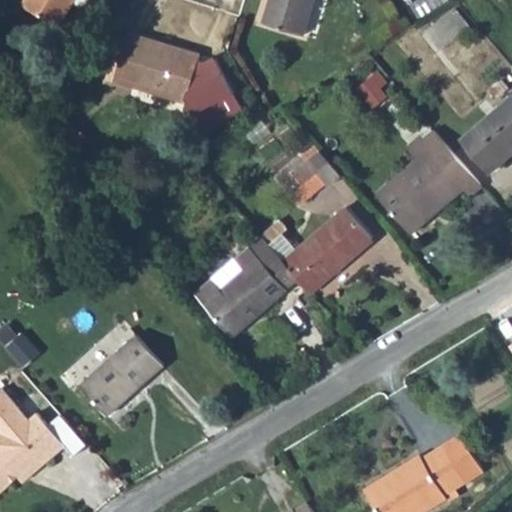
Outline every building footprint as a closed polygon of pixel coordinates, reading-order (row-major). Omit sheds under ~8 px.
[(30,0),(27,6),(62,26),(76,0),(78,0),(84,4),(90,2),(90,0),(30,0)] [(271,0),(265,23),(306,35),(316,0),(271,0)] [(431,0),(420,0),(413,5),(420,18),(436,9),(431,0)] [(457,9),(427,31),(442,50),(471,28),(457,9)] [(131,35),(117,80),(189,102),(202,57),(131,35)] [(380,71),(360,88),(376,108),(387,97),(381,90),(390,82),(380,71)] [(511,98),(488,119),(465,139),(494,171),(511,155),(511,98)] [(397,192),(386,201),(413,233),(431,218),(426,212),(434,205),(436,207),(450,196),(453,199),(467,188),(472,193),(482,185),(437,131),(425,140),(422,137),(410,148),(418,158),(389,182),(397,192)] [(311,159),(284,181),(304,204),(339,174),(313,144),(305,151),(311,159)] [(389,182),(378,192),(386,201),(397,192),(389,182)] [(426,212),(431,218),(453,199),(450,196),(436,207),(434,205),(426,212)] [(129,198),(114,208),(120,217),(136,208),(129,198)] [(347,206),(284,260),(300,279),(313,294),(352,261),(347,254),(352,250),(355,253),(373,238),(347,206)] [(113,232),(102,241),(121,264),(132,255),(113,232)] [(284,260),(263,235),(236,258),(239,261),(216,281),(215,279),(198,293),(235,335),(300,279),(284,260)] [(139,335),(83,385),(110,415),(139,390),(136,387),(152,372),(155,375),(167,365),(139,335)] [(136,387),(139,390),(155,375),(152,372),(136,387)] [(0,490),(13,479),(19,485),(63,445),(58,439),(46,426),(36,416),(29,422),(0,390),(0,490)] [(62,413),(46,426),(58,439),(73,426),(62,413)] [(392,479),(369,493),(380,511),(424,511),(449,497),(447,495),(485,472),(463,435),(425,459),(423,455),(390,475),(392,479)] [(367,489),(369,493),(392,479),(390,475),(367,489)] [(315,511),(308,501),(289,511),(315,511)]
